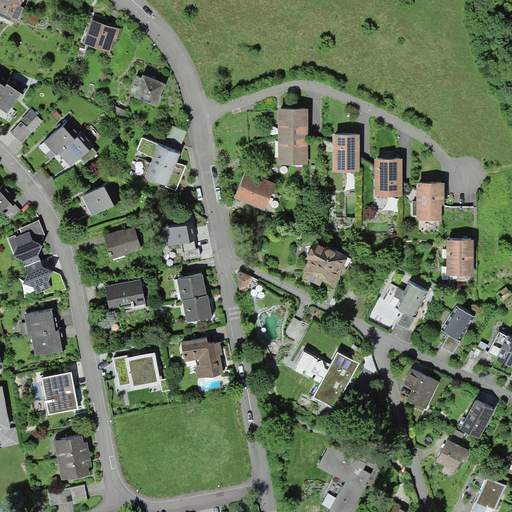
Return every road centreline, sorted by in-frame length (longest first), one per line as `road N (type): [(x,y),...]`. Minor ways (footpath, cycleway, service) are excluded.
road 1 (residential): [(122,494),(111,486),(51,216),(0,155)]
road 2 (residential): [(199,117),(312,84),(408,127),(463,179)]
road 3 (residential): [(226,260),(258,489)]
road 4 (residential): [(427,511),(365,329)]
road 5 (residential): [(365,329),(511,396)]
road 6 (residential): [(226,260),(365,329)]
road 7 (residential): [(199,117),(226,260)]
road 8 (residential): [(258,489),(146,508),(122,494)]
road 9 (residential): [(128,0),(170,43),(199,117)]
